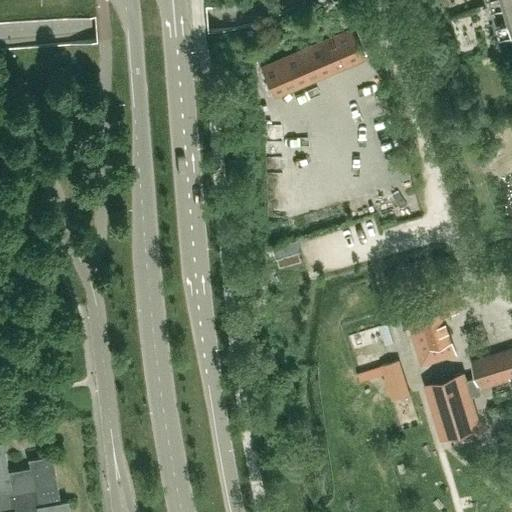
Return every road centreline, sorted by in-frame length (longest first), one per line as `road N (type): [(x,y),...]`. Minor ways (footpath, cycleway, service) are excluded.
road 1 (secondary): [(235,511),(212,374),(178,0)]
road 2 (secondary): [(131,0),(150,313),(181,511)]
road 3 (residential): [(478,314),(384,0)]
